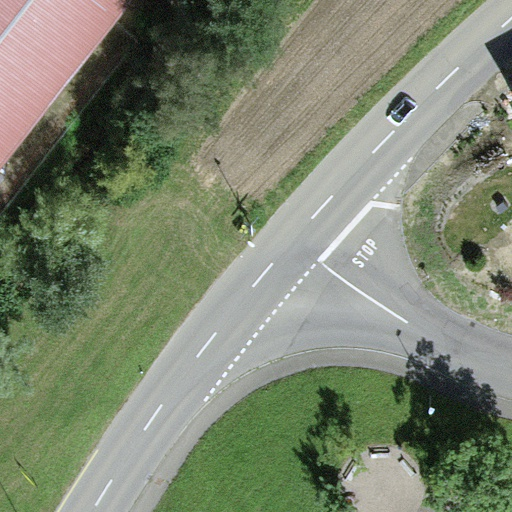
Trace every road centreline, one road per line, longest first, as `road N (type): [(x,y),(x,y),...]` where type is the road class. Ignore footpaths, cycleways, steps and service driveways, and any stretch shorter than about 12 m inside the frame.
road 1 (tertiary): [(284,244),(161,399),(91,511)]
road 2 (tertiary): [(511,16),(414,105),(284,244)]
road 3 (tertiary): [(284,244),(418,329),(511,369)]
